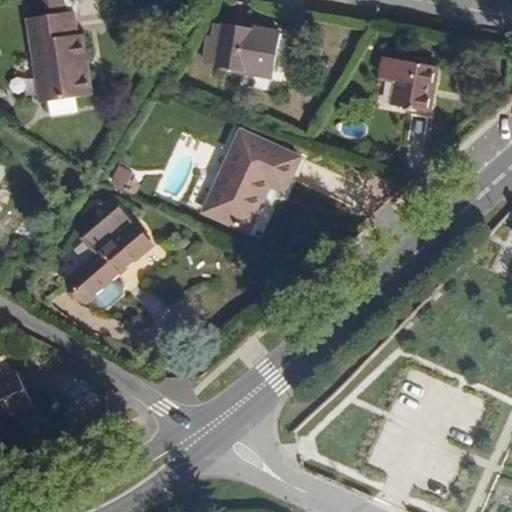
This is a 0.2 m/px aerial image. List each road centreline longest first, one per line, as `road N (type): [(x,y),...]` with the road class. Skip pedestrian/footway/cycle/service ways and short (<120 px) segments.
road 1 (primary): [(204,432),(336,330),(511,166)]
road 2 (residential): [(0,307),(204,432)]
road 3 (residential): [(349,511),(204,432)]
road 4 (primary): [(75,511),(204,432)]
